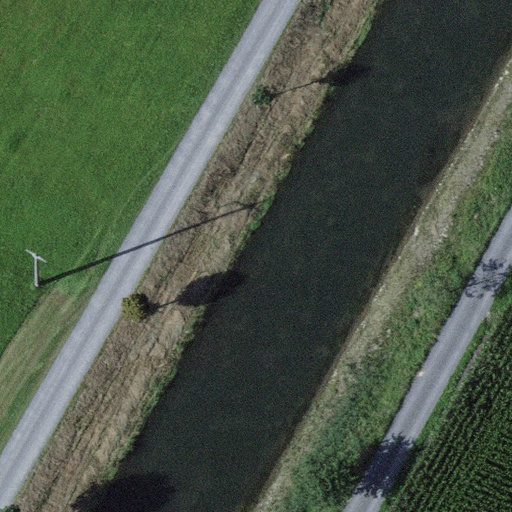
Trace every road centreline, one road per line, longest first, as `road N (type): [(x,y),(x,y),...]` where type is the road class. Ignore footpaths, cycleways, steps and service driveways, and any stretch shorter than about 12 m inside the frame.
road 1 (track): [(299,0),(12,511)]
road 2 (track): [(373,511),(511,259)]
